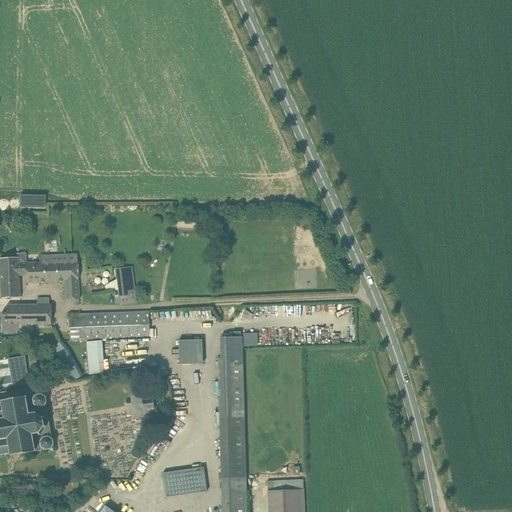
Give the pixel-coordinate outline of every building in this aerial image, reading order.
[(17,257),(0,258),(0,263),(2,298),(20,298),(19,275),(26,275),(27,283),(64,282),(65,300),(79,300),(78,261),(77,261),(77,254),(42,256),(42,262),(26,263),(26,253),(17,254),(17,257)] [(132,267),(115,269),(118,297),(119,297),(120,305),(136,303),(132,267)] [(21,331),(21,323),(51,324),(51,305),(49,305),(49,298),(47,298),(37,298),(37,305),(7,305),(7,313),(2,313),(2,312),(2,331),(21,331)] [(68,315),(70,341),(150,339),(149,312),(68,315)] [(220,358),(218,359),(222,511),(247,511),(242,337),(220,337),(220,358)] [(180,365),(203,365),(203,341),(180,341),(180,365)] [(88,343),(89,375),(105,375),(103,342),(88,343)] [(65,344),(56,348),(72,379),(81,375),(65,344)] [(0,457),(54,449),(45,393),(0,400),(0,457)] [(143,401),(145,411),(155,410),(153,400),(143,401)] [(163,475),(167,499),(207,492),(204,469),(163,475)] [(304,511),(303,479),(267,480),(268,511),(304,511)]
